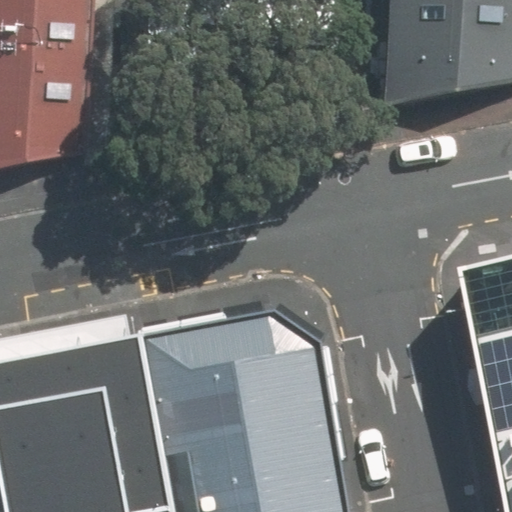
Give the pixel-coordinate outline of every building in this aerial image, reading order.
[(0,0),(0,179),(82,162),(91,0),(0,0)] [(125,0),(126,154),(354,115),(353,0),(125,0)] [(511,0),(386,0),(383,110),(511,83),(511,0)] [(511,268),(469,276),(511,499),(511,268)] [(270,317),(138,341),(157,441),(167,492),(169,511),(347,511),(337,460),(328,408),(316,348),(270,317)] [(0,365),(0,511),(169,511),(167,492),(157,441),(138,341),(0,365)]
